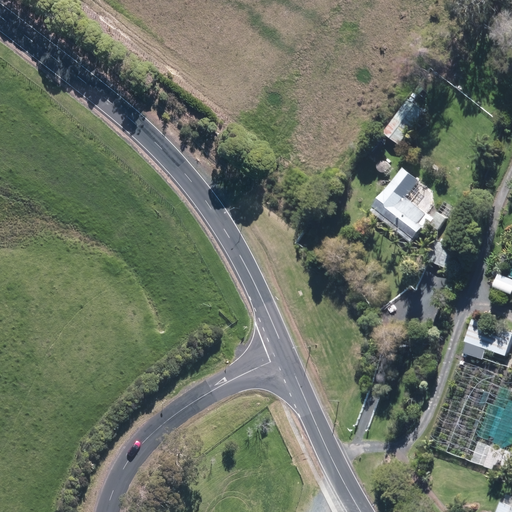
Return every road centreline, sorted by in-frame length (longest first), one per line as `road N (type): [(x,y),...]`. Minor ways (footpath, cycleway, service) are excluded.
road 1 (tertiary): [(285,354),(242,259),(186,175),(0,16)]
road 2 (unclassified): [(106,511),(124,466),(147,437),(202,396),(285,354)]
road 3 (tertiary): [(360,511),(285,354)]
